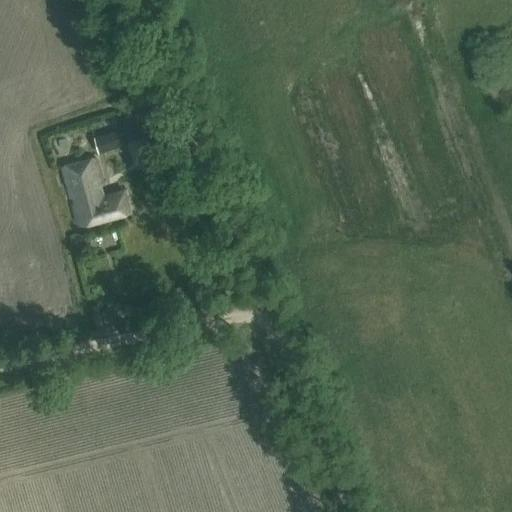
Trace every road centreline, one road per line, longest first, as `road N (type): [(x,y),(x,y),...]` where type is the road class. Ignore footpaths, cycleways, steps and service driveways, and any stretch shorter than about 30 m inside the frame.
road 1 (unclassified): [(267,307),(143,0)]
road 2 (unclassified): [(0,364),(267,307)]
road 3 (unclassified): [(351,511),(267,307)]
